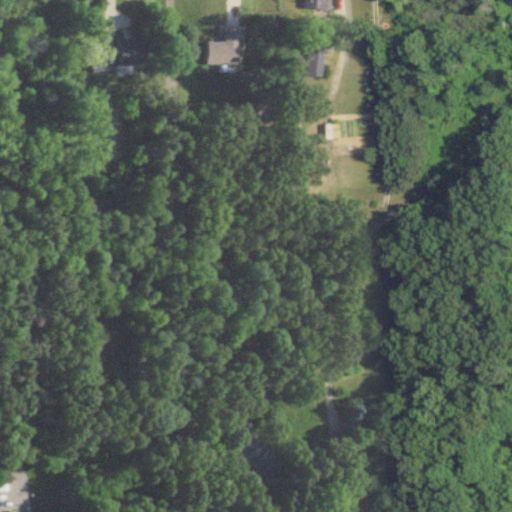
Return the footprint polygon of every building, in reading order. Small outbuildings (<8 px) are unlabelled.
[(327,0),(299,0),(300,10),(328,10),(327,0)] [(198,65),(234,66),(236,30),(217,29),(216,44),(199,43),(198,65)] [(136,41),(119,42),(121,65),(138,64),(136,41)] [(240,464),(262,481),(276,463),(238,433),(224,451),(231,456),(220,470),(230,478),(240,464)] [(403,456),(404,488),(428,487),(427,455),(403,456)]
